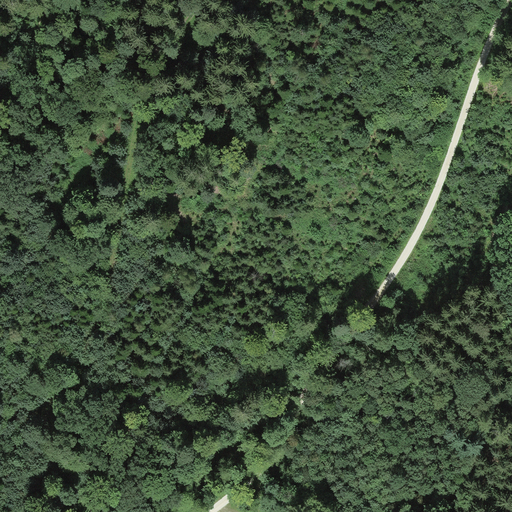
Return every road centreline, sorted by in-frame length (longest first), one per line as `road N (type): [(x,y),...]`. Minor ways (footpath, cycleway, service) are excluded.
road 1 (track): [(508,0),(431,204),(383,290),(254,471),(199,511)]
road 2 (track): [(0,438),(50,403),(89,346),(144,100),(202,0)]
road 3 (track): [(511,388),(450,511)]
